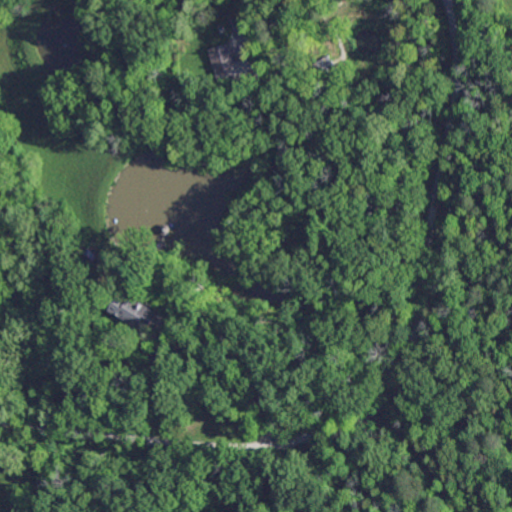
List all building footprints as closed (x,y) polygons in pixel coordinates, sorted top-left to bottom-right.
[(391,32),(385,23),(391,20),(397,29),(391,32)] [(254,34),(249,25),(254,22),(259,32),(254,34)] [(360,41),(357,36),(366,30),(370,35),(365,38),(360,41)] [(222,41),(219,33),(224,31),(228,39),(222,41)] [(366,51),(363,46),(374,39),(377,44),(366,51)] [(317,81),(315,77),(312,73),(308,67),(327,56),(336,70),(317,81)] [(221,90),(215,68),(229,64),(248,58),(252,57),(258,79),(221,90)] [(336,78),(333,73),(347,65),(350,70),(336,78)] [(166,236),(165,236),(162,235),(159,231),(160,227),(163,225),(168,226),(170,229),(169,233),(166,236)] [(131,299),(132,298),(133,297),(160,313),(159,316),(152,328),(150,330),(142,325),(140,329),(114,314),(111,312),(117,302),(121,296),(122,294),(128,297),(131,299)]
